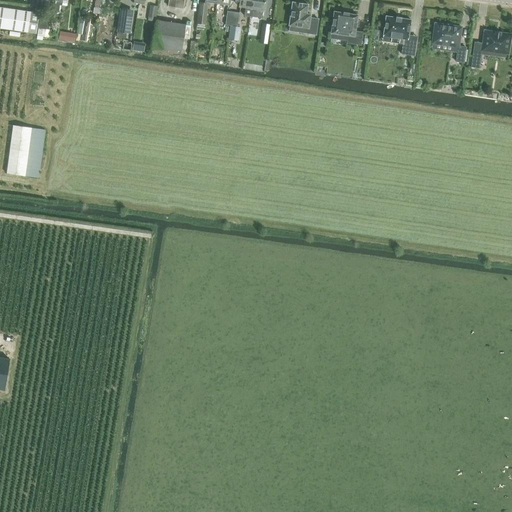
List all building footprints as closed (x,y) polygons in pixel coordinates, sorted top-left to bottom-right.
[(168,0),(168,6),(183,9),(184,0),(168,0)] [(239,0),(239,7),(245,8),(244,15),(250,16),(251,9),(251,0),(239,0)] [(251,0),(251,9),(250,16),(262,18),(263,10),(264,0),(251,0)] [(315,35),(316,35),(316,34),(318,20),(318,19),(317,19),(310,18),(310,15),(311,14),(310,14),(306,14),(308,5),(307,4),(307,5),(293,2),(292,2),(292,3),(288,26),(306,29),(306,33),(305,33),(306,34),(306,33),(315,35)] [(199,3),(197,23),(205,24),(206,12),(204,12),(205,4),(199,3)] [(148,21),(155,22),(157,6),(150,5),(148,21)] [(0,28),(35,33),(38,13),(0,7),(0,28)] [(126,34),(130,10),(120,8),(116,32),(126,34)] [(105,10),(104,21),(115,22),(115,11),(105,10)] [(232,26),(234,12),(228,11),(226,25),(232,26)] [(240,12),(234,12),(232,26),(238,26),(240,12)] [(334,12),(330,33),(348,36),(347,43),(361,45),(362,32),(355,31),(357,15),(348,14),(348,13),(343,13),(334,12)] [(386,16),(383,36),(403,39),(401,54),(414,56),(416,40),(408,39),(411,20),(401,18),(396,17),(396,18),(386,16)] [(88,18),(81,17),(79,29),(86,30),(88,18)] [(152,48),(180,52),(184,25),(156,21),(152,48)] [(461,27),(434,23),(432,43),(453,46),(452,51),(457,52),(456,61),(463,63),(466,48),(458,47),(461,28),(461,27)] [(263,24),(261,36),(267,37),(269,25),(263,24)] [(228,40),(230,40),(238,41),(240,27),(230,26),(228,40)] [(484,31),(481,50),(508,54),(511,35),(511,34),(510,34),(500,33),(500,32),(499,32),(499,33),(496,32),(495,32),(485,31),(484,30),(484,31)] [(68,33),(67,41),(74,42),(76,34),(71,33),(68,33)] [(471,67),(479,68),(481,52),(473,51),(471,67)] [(6,174),(39,178),(45,130),(13,126),(6,174)] [(0,357),(0,389),(4,390),(10,359),(0,357)]
